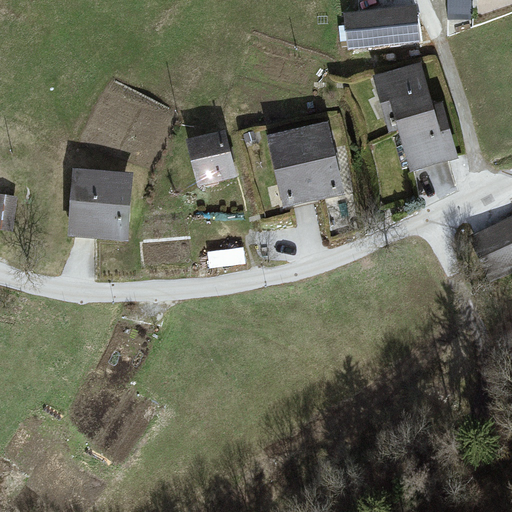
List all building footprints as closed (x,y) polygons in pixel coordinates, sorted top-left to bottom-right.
[(375,12),(343,17),(349,55),(420,45),(419,9),(375,12)] [(424,69),(377,80),(407,173),(459,161),(424,69)] [(330,128),(270,140),(284,210),(345,197),(330,128)] [(227,133),(185,142),(201,190),(238,178),(227,133)] [(131,175),(72,169),(69,237),(127,244),(131,175)] [(15,196),(0,194),(0,230),(11,232),(15,196)] [(511,222),(467,241),(490,282),(511,273),(511,222)]
